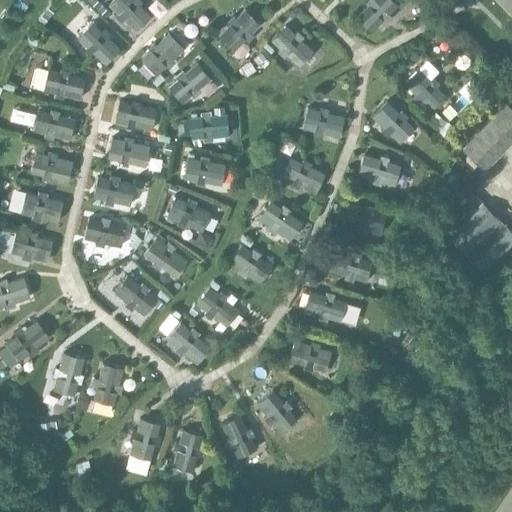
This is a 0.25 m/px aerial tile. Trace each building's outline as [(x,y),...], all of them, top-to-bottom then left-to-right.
[(118,14),(115,17),(122,23),(124,20),(136,32),(151,17),(139,5),(141,3),(138,0),(114,0),(109,6),(118,14)] [(356,18),(371,33),(382,21),(385,24),(391,18),(389,15),(397,6),(391,0),(374,0),(373,0),(368,0),(365,4),(368,6),(356,18)] [(236,19),(233,16),(227,23),(230,25),(219,37),(233,52),(245,40),(248,43),(254,36),(251,34),(260,25),(245,10),(236,19)] [(191,18),(178,26),(185,38),(198,30),(191,18)] [(87,47),(84,50),(90,56),(93,53),(105,65),(119,50),(108,38),(110,35),(104,29),(101,32),(92,23),(78,38),(87,47)] [(271,41),(280,50),(277,53),(284,59),(287,56),(298,67),(313,52),(301,41),(303,38),(297,32),(294,35),(285,26),(271,41)] [(151,52),(142,61),(156,75),(165,67),(168,69),(174,63),(172,60),(183,49),(169,34),(157,46),(154,43),(148,49),(151,52)] [(168,88),(182,104),(191,96),(194,99),(200,93),(198,90),(210,79),(197,63),(184,74),(182,71),(175,77),(178,80),(168,88)] [(404,84),(415,95),(412,98),(419,104),(421,102),(430,110),(445,96),(436,87),(439,84),(433,78),(430,81),(418,69),(404,84)] [(43,91),(55,94),(54,97),(63,100),(64,96),(80,100),(85,79),(69,75),(70,72),(61,70),(60,73),(48,70),(43,91)] [(115,122),(127,125),(126,129),(135,131),(135,127),(151,130),(156,110),(140,107),(141,103),(132,101),(131,105),(119,102),(115,122)] [(386,102),(372,117),(383,128),(380,132),(387,138),(390,135),(399,144),(414,128),(405,120),(408,117),(401,110),(398,113),(386,102)] [(302,129),(314,132),(313,135),(322,137),(323,134),(339,137),(344,117),(328,113),(329,110),(320,107),(319,111),(307,108),(302,129)] [(33,131),(45,134),(44,138),(53,140),(54,136),(70,140),(74,120),(59,116),(60,112),(51,110),(50,114),(38,111),(33,131)] [(511,110),(468,141),(495,181),(509,172),(511,170),(511,110)] [(191,139),(203,138),(204,142),(212,141),(212,137),(228,136),(227,115),(210,117),(210,113),(201,113),(201,117),(189,118),(191,139)] [(107,159),(120,161),(119,165),(128,167),(128,163),(144,166),(149,146),(133,143),(133,139),(125,137),(124,141),(112,138),(107,159)] [(31,173),(43,176),(42,180),(50,182),(51,178),(67,182),(72,162),(56,158),(57,154),(49,152),(48,156),(36,153),(31,173)] [(358,175),(373,180),(372,184),(381,186),(382,183),(394,186),(400,166),(388,163),(389,159),(381,156),(379,160),(364,155),(358,175)] [(184,179),(196,181),(195,185),(204,186),(205,183),(221,185),(225,165),(208,162),(209,158),(200,157),(200,161),(187,158),(184,179)] [(281,177),(293,183),(291,186),(299,190),(301,186),(316,193),(324,174),(309,167),(311,164),(303,160),(301,164),(290,159),(281,177)] [(93,198),(105,200),(104,204),(113,206),(114,202),(130,206),(134,186),(118,182),(119,178),(110,176),(110,180),(97,177),(93,198)] [(20,213),(32,216),(31,220),(40,222),(41,218),(57,222),(62,202),(46,198),(47,194),(38,192),(37,196),(25,193),(20,213)] [(167,216),(178,221),(177,225),(185,228),(186,225),(201,232),(210,212),(195,206),(196,202),(188,199),(187,202),(175,197),(167,216)] [(259,219),(269,226),(267,229),(274,234),(276,231),(290,240),(302,223),(288,214),(290,210),(283,205),(281,209),(270,202),(259,219)] [(343,224),(359,229),(358,232),(366,235),(367,231),(379,235),(385,215),(373,211),(374,207),(366,205),(365,209),(349,204),(343,224)] [(511,233),(483,205),(449,238),(490,279),(511,258),(511,233)] [(84,239),(96,242),(95,246),(104,248),(105,244),(121,248),(125,227),(109,224),(110,220),(102,218),(101,222),(89,219),(84,239)] [(10,252),(22,256),(22,259),(30,261),(31,258),(47,262),(52,242),(36,238),(37,234),(29,232),(28,235),(16,232),(10,252)] [(144,255),(154,263),(152,266),(159,271),(161,268),(174,277),(187,260),(173,251),(176,248),(168,242),(166,246),(156,238),(144,255)] [(229,262),(239,269),(237,273),(244,278),(246,274),(260,284),(272,267),(258,257),(260,254),(253,249),(251,252),(241,245),(229,262)] [(329,271),(345,276),(344,279),(352,282),(354,278),(365,282),(371,262),(359,258),(360,254),(352,252),(351,256),(335,251),(329,271)] [(114,293),(127,303),(125,306),(131,311),(134,308),(144,316),(157,299),(147,292),(149,289),(142,283),(140,286),(127,276),(114,293)] [(8,283),(6,279),(0,281),(0,307),(5,306),(7,309),(15,307),(14,303),(30,298),(23,278),(8,283)] [(196,304),(206,312),(204,315),(211,320),(213,317),(226,327),(239,310),(226,300),(228,297),(221,292),(219,295),(209,287),(196,304)] [(303,311),(319,316),(318,320),(327,322),(328,319),(340,322),(345,302),(333,299),(335,295),(326,292),(325,296),(309,291),(303,311)] [(23,331),(21,328),(14,333),(16,337),(6,344),(19,361),(29,353),(31,356),(38,351),(36,348),(49,338),(36,321),(23,331)] [(168,340),(177,348),(175,351),(182,357),(184,354),(197,364),(210,348),(197,337),(200,334),(193,329),(190,332),(181,324),(168,340)] [(289,361),(304,365),(303,369),(312,372),(313,368),(325,371),(331,352),(319,348),(320,344),(311,342),(310,345),(295,341),(289,361)] [(59,369),(55,368),(53,377),(57,378),(53,390),(73,395),(77,383),(80,384),(83,376),(79,375),(83,359),(63,353),(59,369)] [(98,380),(95,379),(92,387),(96,388),(93,400),(113,405),(116,393),(120,394),(122,386),(119,385),(123,369),(102,364),(98,380)] [(257,404),(267,416),(264,419),(270,426),(273,423),(281,433),(297,420),(289,410),(292,407),(286,401),(283,403),(273,391),(257,404)] [(221,424),(228,439),(225,441),(228,449),(232,447),(237,458),(256,449),(251,438),(254,437),(250,429),(247,430),(240,415),(221,424)] [(135,434),(132,433),(129,442),(133,443),(130,455),(150,461),(153,448),(157,450),(159,441),(155,440),(160,424),(140,419),(135,434)] [(178,446),(174,445),(172,454),(176,455),(172,467),(192,472),(196,460),(199,461),(202,453),(198,452),(202,436),(182,430),(178,446)]
